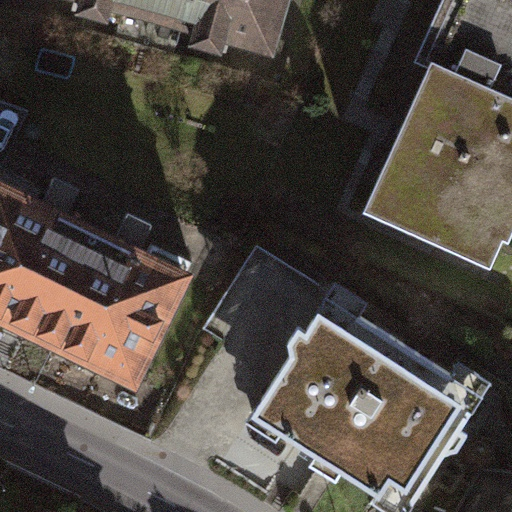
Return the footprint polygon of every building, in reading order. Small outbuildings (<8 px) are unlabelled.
[(285,0),(68,0),(67,6),(105,17),(109,6),(187,28),(184,37),(217,46),(220,36),(271,51),(285,0)] [(511,0),(431,0),(410,51),(422,56),(358,200),(486,257),(499,229),(504,231),(511,213),(511,0)] [(190,263),(0,171),(0,318),(132,382),(190,263)] [(323,289),(250,404),(409,505),(482,390),(323,289)] [(511,511),(511,494),(497,511),(511,511)]
